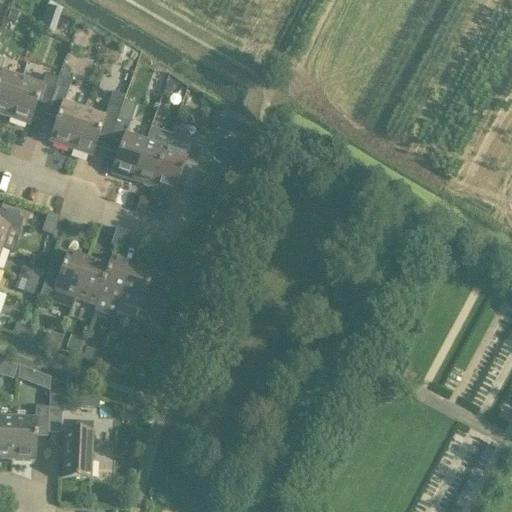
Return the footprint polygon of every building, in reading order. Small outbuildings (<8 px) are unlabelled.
[(0,117),(7,120),(21,80),(0,73),(4,63),(0,61),(0,117)] [(21,80),(7,120),(28,127),(36,105),(48,109),(54,90),(57,81),(45,77),(41,87),(21,80)] [(48,144),(70,151),(83,111),(63,105),(67,95),(54,90),(48,109),(44,118),(56,122),(48,144)] [(83,111),(70,151),(90,159),(98,137),(110,140),(116,121),(120,113),(107,108),(103,118),(83,111)] [(222,112),(216,130),(240,139),(246,123),(247,120),(232,115),(222,112)] [(113,177),(132,183),(145,143),(125,136),(127,130),(129,126),(127,125),(116,121),(110,140),(106,150),(118,154),(110,176),(113,177)] [(170,140),(166,150),(152,191),(173,197),(182,172),(193,176),(202,151),(170,140)] [(132,183),(152,191),(166,150),(145,143),(132,183)] [(148,203),(139,200),(135,211),(144,214),(148,203)] [(0,250),(1,251),(8,231),(18,235),(22,221),(18,220),(20,215),(6,210),(4,215),(0,213),(0,250)] [(42,233),(56,236),(59,221),(45,218),(42,233)] [(115,231),(112,239),(124,243),(126,235),(115,231)] [(112,239),(109,247),(120,251),(124,243),(112,239)] [(54,295),(74,301),(88,261),(67,254),(59,277),(48,273),(38,300),(51,304),(54,295)] [(111,259),(108,268),(98,299),(118,306),(132,266),(111,259)] [(98,299),(108,268),(88,261),(74,301),(95,309),(98,299)] [(168,305),(145,297),(153,273),(132,266),(118,306),(115,317),(158,331),(168,305)] [(32,271),(27,282),(36,285),(40,274),(32,271)] [(27,282),(27,283),(23,295),(32,298),(36,285),(27,282)] [(69,337),(64,350),(75,355),(80,341),(69,337)] [(47,394),(48,381),(19,370),(18,382),(47,394)] [(48,398),(48,411),(47,436),(59,436),(61,398),(48,398)] [(47,440),(47,436),(48,411),(34,410),(34,421),(13,420),(11,462),(33,463),(34,440),(47,440)] [(0,461),(11,462),(13,420),(0,419),(0,461)] [(61,481),(89,483),(92,435),(63,433),(61,481)]
